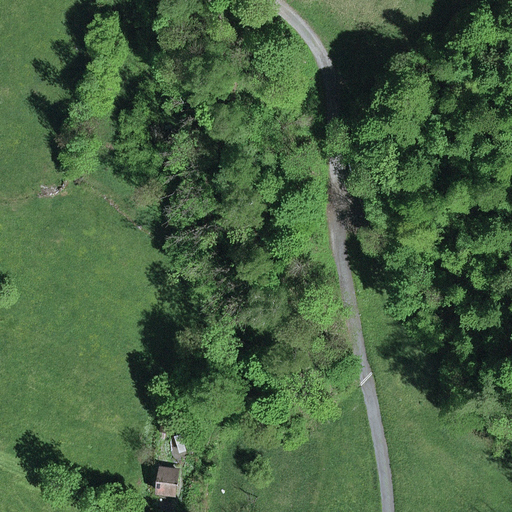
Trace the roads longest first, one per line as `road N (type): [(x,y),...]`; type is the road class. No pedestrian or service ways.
road 1 (track): [(273,0),(306,28),(330,83),(337,197),(387,511)]
road 2 (track): [(337,197),(511,472)]
